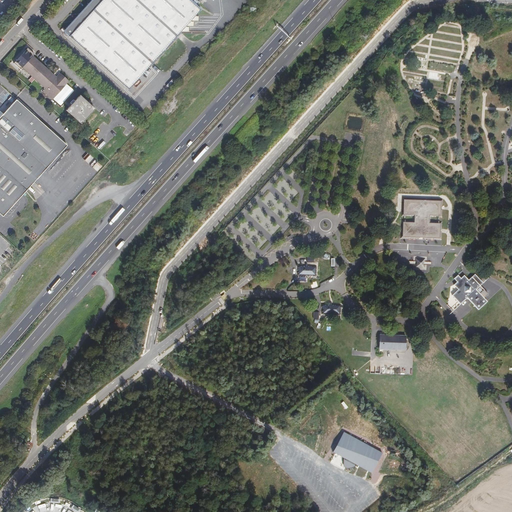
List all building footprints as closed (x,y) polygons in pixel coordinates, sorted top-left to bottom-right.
[(93,0),(64,32),(129,91),(201,11),(189,0),(93,0)] [(68,84),(60,76),(58,78),(34,57),(24,69),(47,89),(44,92),(53,100),(68,84)] [(61,74),(60,76),(68,84),(70,82),(61,74)] [(0,107),(11,95),(0,85),(0,232),(5,237),(11,230),(5,225),(0,220),(0,107)] [(91,107),(80,97),(67,112),(81,125),(94,110),(93,108),(94,108),(92,106),(91,107)] [(17,99),(16,101),(38,121),(39,119),(17,99)] [(38,121),(16,101),(3,115),(0,118),(0,213),(3,217),(21,197),(27,190),(24,188),(31,181),(34,183),(67,146),(38,121)] [(27,190),(34,183),(31,181),(24,188),(27,190)] [(429,215),(440,215),(440,200),(403,200),(403,214),(414,214),(414,222),(402,222),(402,236),(439,237),(440,223),(429,223),(429,215)] [(425,258),(415,257),(414,268),(425,268),(425,258)] [(316,265),(297,265),(297,275),(316,275),(316,265)] [(459,275),(455,279),(458,282),(455,285),(459,289),(453,295),(461,303),(467,297),(478,309),(488,301),(477,288),(483,283),(475,274),(469,279),(465,275),(461,278),(459,275)] [(341,304),(322,304),(322,314),(340,314),(341,304)] [(406,335),(379,334),(378,349),(405,350),(406,335)] [(333,453),(373,472),(383,451),(343,432),(333,453)]
